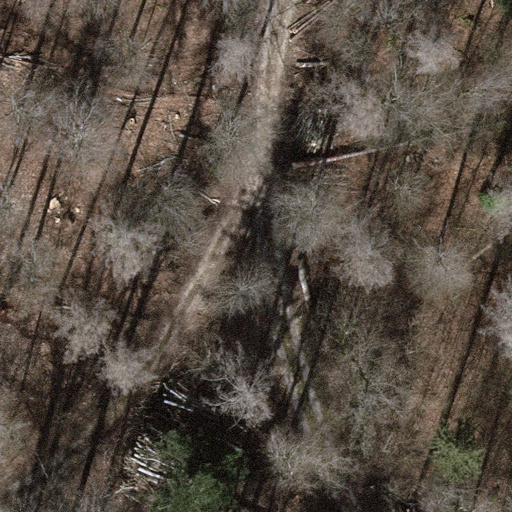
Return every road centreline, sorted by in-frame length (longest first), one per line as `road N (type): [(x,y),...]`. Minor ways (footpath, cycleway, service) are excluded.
road 1 (track): [(283,0),(266,168),(134,384),(0,499)]
road 2 (track): [(266,168),(290,356),(347,511)]
